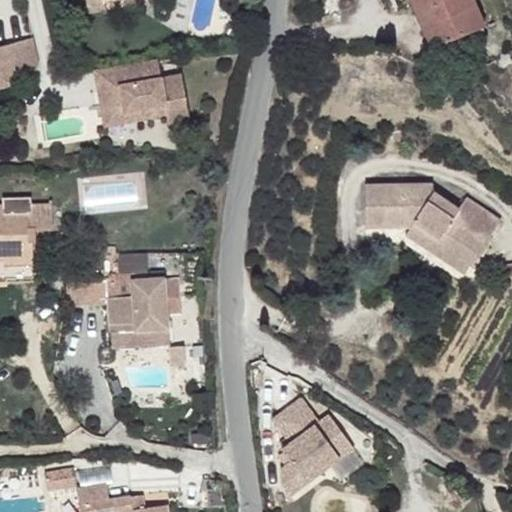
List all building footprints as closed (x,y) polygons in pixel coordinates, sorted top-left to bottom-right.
[(86,0),(88,9),(105,5),(104,0),(86,0)] [(432,30),(418,0),(410,0),(425,33),(432,30)] [(485,27),(473,0),(418,0),(432,30),(425,33),(432,49),(485,27)] [(105,5),(88,9),(89,15),(106,11),(105,5)] [(0,87),(14,83),(30,79),(39,64),(33,38),(0,48),(0,87)] [(161,79),(158,60),(117,67),(121,87),(107,90),(108,97),(100,98),(103,115),(166,104),(167,115),(169,124),(190,120),(182,75),(161,79)] [(121,87),(117,67),(96,70),(99,91),(107,90),(121,87)] [(108,97),(107,90),(99,91),(100,98),(108,97)] [(166,104),(103,115),(105,126),(167,115),(166,104)] [(407,148),(405,131),(394,132),(395,149),(407,148)] [(459,210),(433,193),(434,185),(365,186),(366,227),(411,226),(470,266),(501,221),(466,197),(459,210)] [(32,197),(3,198),(3,205),(0,204),(0,259),(5,260),(5,265),(33,265),(32,242),(36,242),(36,230),(53,229),(52,204),(32,204),(32,197)] [(470,266),(411,226),(405,236),(464,276),(470,266)] [(511,263),(503,265),(504,277),(511,276),(511,263)] [(176,278),(164,279),(166,299),(177,298),(176,278)] [(164,279),(107,283),(107,281),(106,280),(67,281),(68,305),(109,304),(111,333),(168,329),(166,299),(164,279)] [(168,329),(111,333),(112,348),(169,344),(168,329)] [(185,366),(184,346),(172,346),(175,354),(175,357),(173,366),(185,366)] [(305,400),(277,417),(292,442),(281,449),(290,461),(280,469),(281,483),(288,494),(355,452),(332,419),(321,426),(309,433),(303,424),(316,417),(305,400)] [(321,426),(316,417),(303,424),(309,433),(321,426)] [(132,510),(130,497),(109,500),(106,484),(77,489),(81,511),(169,511),(168,504),(145,508),(132,510)] [(145,508),(143,495),(130,497),(132,510),(145,508)]
